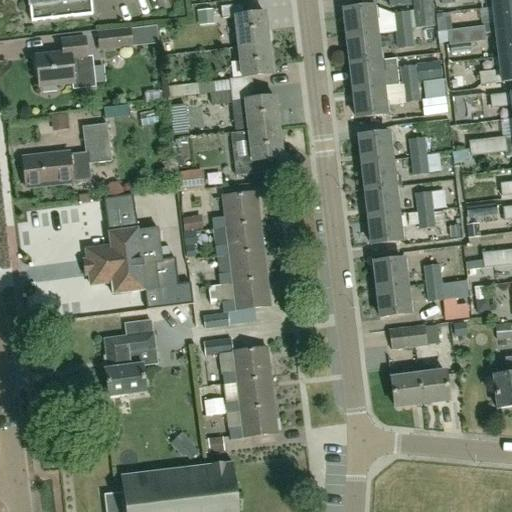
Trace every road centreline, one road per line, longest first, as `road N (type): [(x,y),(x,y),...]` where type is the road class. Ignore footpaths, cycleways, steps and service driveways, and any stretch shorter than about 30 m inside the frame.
road 1 (residential): [(363,443),(307,0)]
road 2 (unclassified): [(511,455),(363,443)]
road 3 (tertiary): [(15,481),(0,347)]
